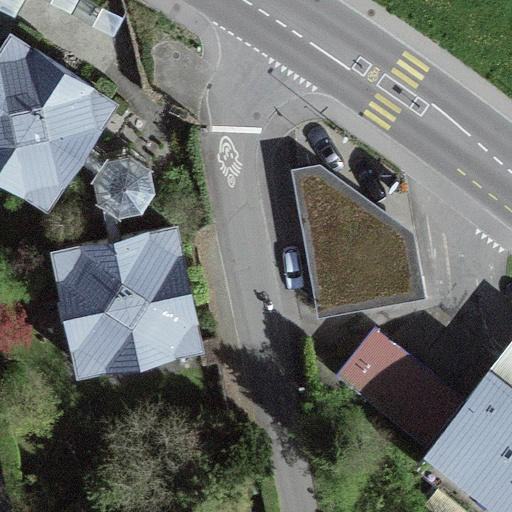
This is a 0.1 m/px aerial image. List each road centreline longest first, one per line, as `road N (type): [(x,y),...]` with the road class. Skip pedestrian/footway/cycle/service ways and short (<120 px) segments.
road 1 (residential): [(292,19),(244,107),(240,159),(300,511)]
road 2 (primary): [(292,19),(511,176)]
